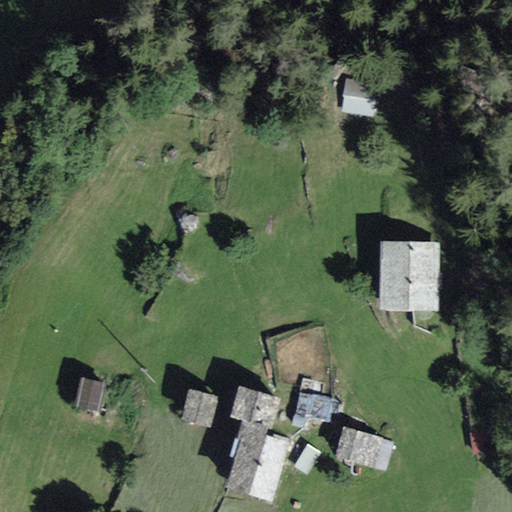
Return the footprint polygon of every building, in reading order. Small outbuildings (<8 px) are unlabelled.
[(375,87),(348,83),(344,109),(371,113),(375,87)] [(439,241),(385,240),(383,310),(437,311),(439,241)] [(105,382),(83,376),(76,404),(98,409),(105,382)] [(282,391),(237,381),(229,414),(275,425),(282,391)] [(216,393),(184,386),(178,418),(210,424),(216,393)] [(297,415),(331,420),(334,393),(300,389),(297,415)] [(389,436),(343,418),(329,452),(376,470),(389,436)] [(290,444),(243,429),(222,493),(270,507),(290,444)]
